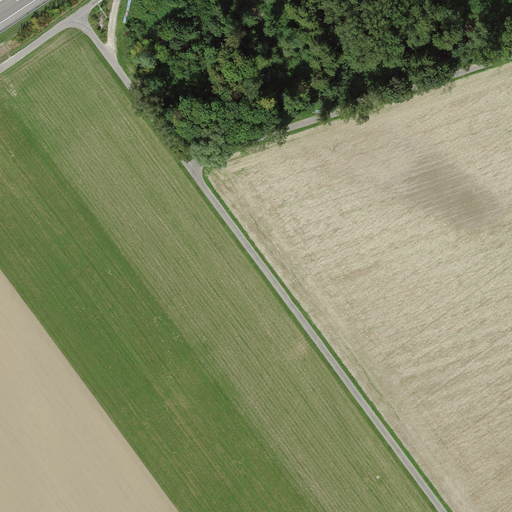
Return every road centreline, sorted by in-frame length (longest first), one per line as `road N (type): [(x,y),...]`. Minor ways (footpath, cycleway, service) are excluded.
road 1 (track): [(188,163),(445,511)]
road 2 (track): [(511,56),(188,163)]
road 3 (track): [(67,23),(84,24),(188,163)]
road 4 (track): [(0,71),(101,0)]
